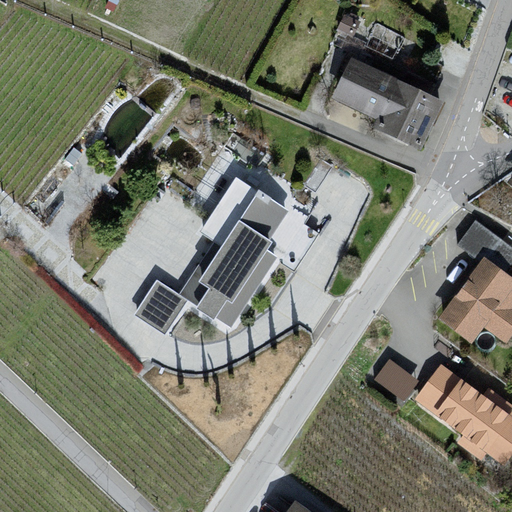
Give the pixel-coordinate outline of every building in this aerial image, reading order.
[(442,100),(352,58),(334,96),(380,117),(376,127),(420,147),(442,100)] [(161,282),(140,317),(172,337),(192,306),(237,334),(307,221),(241,180),(207,234),(219,241),(184,297),(161,282)] [(511,278),(489,262),(445,324),(479,349),(490,333),(509,350),(511,346),(511,278)] [(390,355),(373,378),(403,399),(420,377),(390,355)] [(511,467),(511,417),(443,371),(419,406),(510,469),(511,467)]
